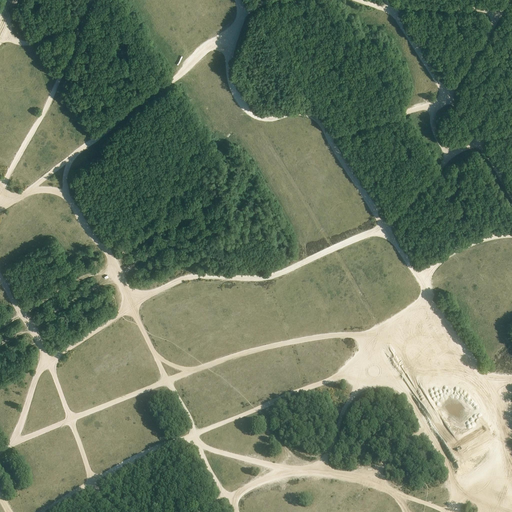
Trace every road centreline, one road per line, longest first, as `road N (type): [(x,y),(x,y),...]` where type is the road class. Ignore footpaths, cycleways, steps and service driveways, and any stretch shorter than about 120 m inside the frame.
road 1 (track): [(44,511),(151,450),(363,369),(377,343),(426,296),(424,279),(319,121),(296,111),(261,117),(241,102),(227,37)]
road 2 (track): [(12,444),(42,366),(143,298),(189,277),(270,276),(378,230),(454,152),(511,134)]
road 3 (track): [(475,369),(353,335),(298,340),(196,369),(0,451)]
road 4 (track): [(28,191),(67,198),(110,257),(211,475),(236,511)]
road 5 (track): [(3,204),(227,37),(239,20),(239,0)]
road 6 (track): [(116,511),(95,489),(51,366),(0,277)]
road 7 (track): [(197,442),(285,469),(356,477),(449,511)]
road 8 (track): [(330,138),(439,102),(508,0)]
road 9 (track): [(511,194),(386,0)]
road 10 (track): [(0,206),(4,182),(91,0)]
road 11 (track): [(377,343),(453,444),(511,435)]
road 12 (track): [(453,511),(450,471),(408,398),(398,383),(363,369)]
road 13 (track): [(511,444),(493,389),(426,296)]
road 14 (track): [(501,10),(391,9),(356,0)]
road 15 (track): [(0,345),(118,276)]
road 16 (track): [(0,328),(76,281),(114,268)]
